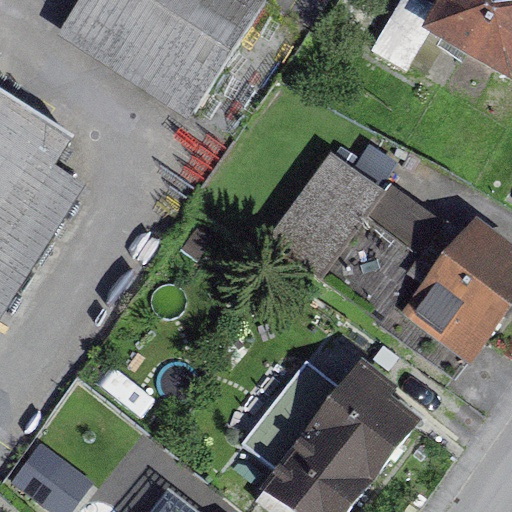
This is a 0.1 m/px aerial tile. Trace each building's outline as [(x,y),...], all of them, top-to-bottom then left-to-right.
[(271,0),(84,0),(58,40),(190,125),(271,0)] [(511,83),(511,0),(441,0),(423,33),(511,83)] [(0,315),(104,130),(0,61),(0,315)] [(337,155),(275,239),(329,278),(371,221),(391,194),(337,155)] [(391,194),(371,221),(425,261),(451,226),(397,186),(391,194)] [(476,369),(511,321),(511,242),(480,218),(406,317),(476,369)] [(357,511),(424,426),(400,407),(402,404),(395,398),(401,390),(365,362),(261,494),(284,511),(357,511)] [(60,511),(88,474),(58,452),(28,491),(56,511),(60,511)]
